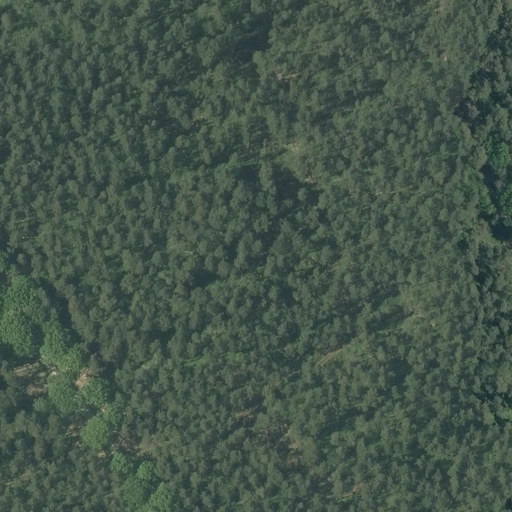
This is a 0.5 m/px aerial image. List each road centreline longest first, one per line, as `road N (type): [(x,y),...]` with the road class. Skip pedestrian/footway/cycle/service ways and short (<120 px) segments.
road 1 (track): [(0,303),(95,425),(144,511)]
road 2 (track): [(511,229),(470,103),(511,17)]
